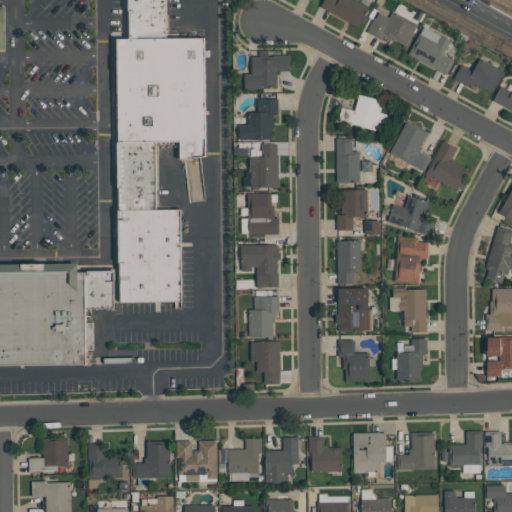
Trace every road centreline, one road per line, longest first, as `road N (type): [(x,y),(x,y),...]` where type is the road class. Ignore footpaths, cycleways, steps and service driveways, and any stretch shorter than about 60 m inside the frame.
road 1 (residential): [(0,419),(511,398)]
road 2 (residential): [(339,46),(311,118),(311,406)]
road 3 (residential): [(264,22),(297,26),(339,46),(511,142)]
road 4 (residential): [(511,154),(465,246),(466,400)]
